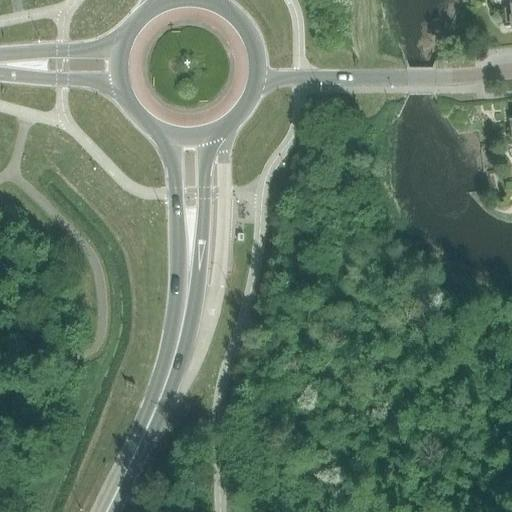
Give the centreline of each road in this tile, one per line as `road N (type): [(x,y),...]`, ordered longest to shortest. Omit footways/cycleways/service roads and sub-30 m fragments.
road 1 (secondary): [(106,511),(166,383),(188,271)]
road 2 (residential): [(258,78),(511,72)]
road 3 (secondary): [(188,271),(199,259),(211,134)]
road 4 (secondary): [(164,134),(177,258),(188,271)]
road 5 (unclassified): [(0,75),(98,83),(122,94)]
road 6 (unclassified): [(123,40),(83,51),(0,55)]
